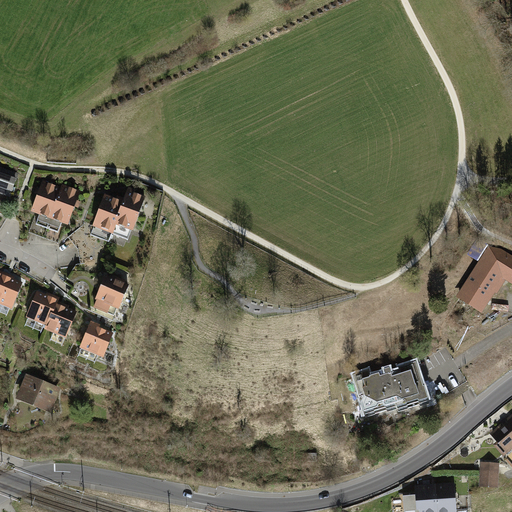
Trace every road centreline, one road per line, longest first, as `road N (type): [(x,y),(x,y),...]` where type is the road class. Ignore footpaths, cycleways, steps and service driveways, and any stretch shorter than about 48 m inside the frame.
road 1 (track): [(0,148),(33,163),(132,172),(345,286),(370,286),(415,260),(456,192)]
road 2 (residential): [(37,473),(75,472),(255,505),(349,497),(432,456),(511,388)]
road 3 (track): [(461,180),(452,93),(405,0)]
